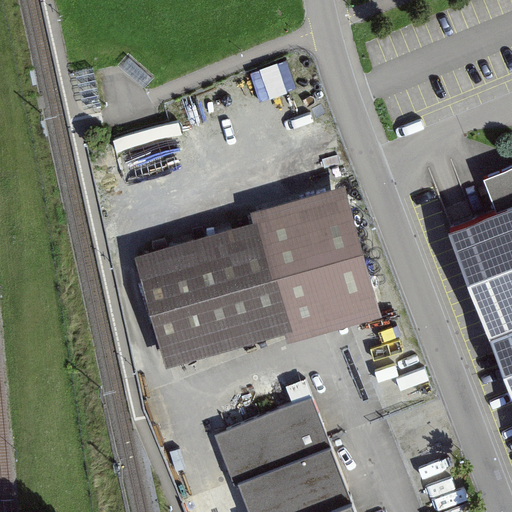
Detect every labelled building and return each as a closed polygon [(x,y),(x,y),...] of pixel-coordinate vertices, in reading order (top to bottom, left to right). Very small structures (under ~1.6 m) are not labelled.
[(95,68),(80,72),(88,109),(103,106),(95,68)] [(120,149),(185,130),(181,115),(116,134),(120,149)] [(511,163),(484,174),(497,207),(449,225),(511,388),(511,163)] [(350,189),(131,254),(164,367),(383,302),(350,189)] [(360,511),(314,392),(218,429),(249,511),(360,511)]
